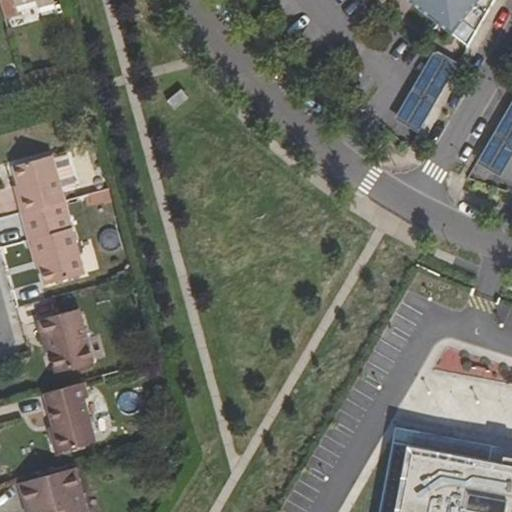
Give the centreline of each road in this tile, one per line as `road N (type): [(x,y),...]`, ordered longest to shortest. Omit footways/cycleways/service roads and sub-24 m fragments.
road 1 (residential): [(412,206),(284,114),(187,0)]
road 2 (residential): [(412,206),(511,34)]
